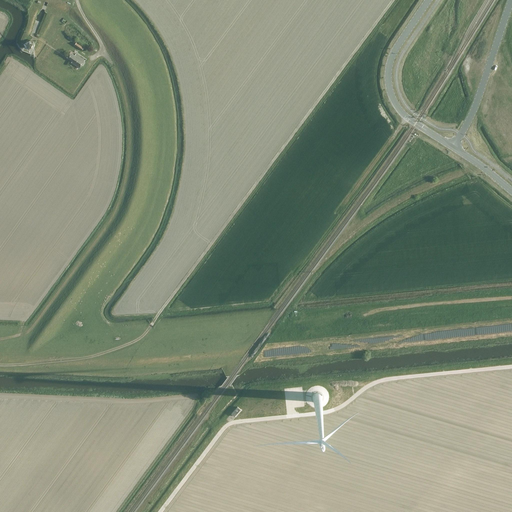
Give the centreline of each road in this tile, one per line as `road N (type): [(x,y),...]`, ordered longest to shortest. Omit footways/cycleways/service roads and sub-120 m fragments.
road 1 (unclassified): [(452,147),(405,117),(389,91),(392,55),(428,0)]
road 2 (tertiary): [(452,147),(511,0)]
